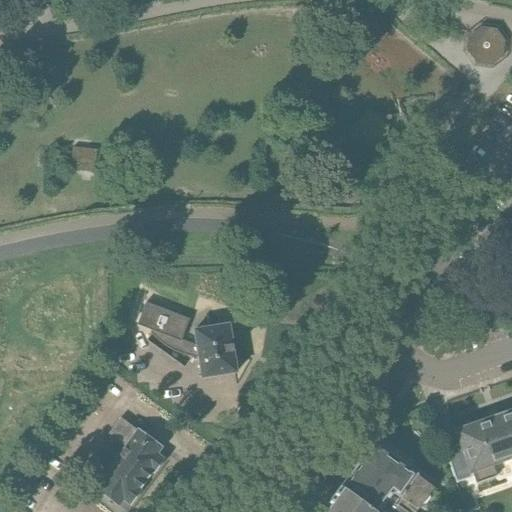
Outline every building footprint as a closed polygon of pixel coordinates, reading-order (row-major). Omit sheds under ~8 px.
[(492,71),(507,59),(510,41),(499,28),(481,24),(467,34),(463,52),(474,68),(492,71)] [(73,149),(70,171),(95,174),(97,151),(73,149)] [(229,326),(193,331),(195,347),(181,341),(189,321),(146,304),(137,326),(152,332),(150,333),(158,342),(170,350),(180,355),(191,358),(197,359),(201,380),(237,374),(229,326)] [(511,412),(494,419),(457,432),(470,469),(452,475),(463,505),(482,498),(479,491),(490,487),(485,471),(509,462),(511,471),(511,470),(511,412)] [(124,447),(115,460),(108,470),(91,458),(79,475),(95,487),(94,488),(119,507),(123,500),(130,505),(140,492),(139,491),(146,482),(152,474),(153,474),(163,460),(157,455),(161,449),(121,419),(108,435),(124,447)] [(416,511),(421,507),(426,507),(431,500),(429,494),(434,489),(428,486),(428,482),(422,477),(420,479),(373,445),(363,458),(342,488),(374,511),(416,511)] [(374,511),(342,488),(324,511),(374,511)]
